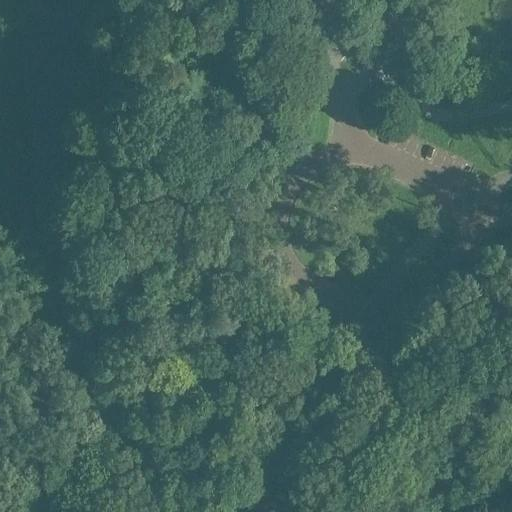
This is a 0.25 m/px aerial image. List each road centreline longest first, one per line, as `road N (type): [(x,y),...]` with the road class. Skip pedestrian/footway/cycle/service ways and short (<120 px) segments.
road 1 (tertiary): [(511,173),(465,207),(394,280),(339,359),(316,411)]
road 2 (tertiary): [(316,411),(435,272),(511,215)]
